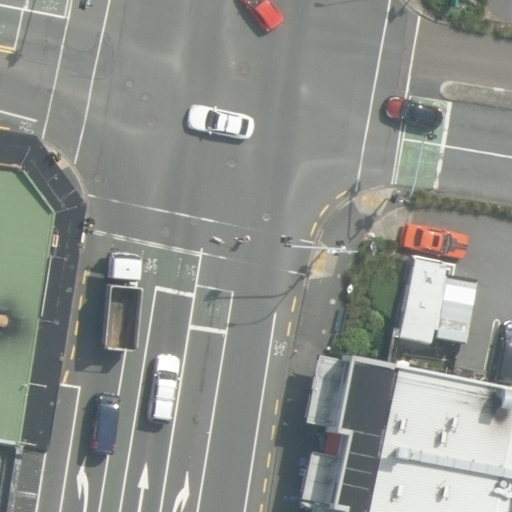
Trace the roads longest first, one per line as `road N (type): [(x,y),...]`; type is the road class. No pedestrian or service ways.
road 1 (secondary): [(160,511),(230,76)]
road 2 (unclassified): [(511,122),(230,76)]
road 3 (tertiary): [(0,35),(230,76)]
